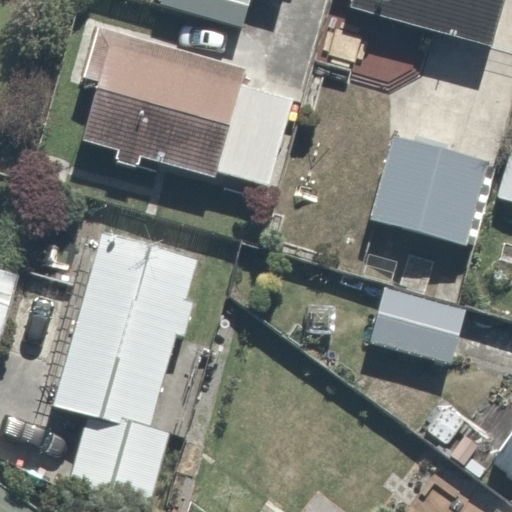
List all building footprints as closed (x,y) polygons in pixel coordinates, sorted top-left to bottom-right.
[(155,0),(155,4),(234,25),(240,0),(155,0)] [(338,0),(337,4),(478,47),(491,0),(338,0)] [(235,58),(103,24),(74,134),(266,183),(287,99),(228,84),(235,58)] [(511,118),(490,199),(511,205),(511,118)] [(385,134),(361,214),(449,240),(472,159),(385,134)] [(192,256),(93,228),(43,404),(78,414),(59,479),(148,505),(169,431),(144,424),(192,256)] [(458,305),(376,289),(366,341),(448,357),(458,305)] [(511,414),(481,454),(511,478),(511,414)] [(37,511),(0,487),(0,511),(37,511)] [(502,511),(488,502),(479,511),(502,511)]
